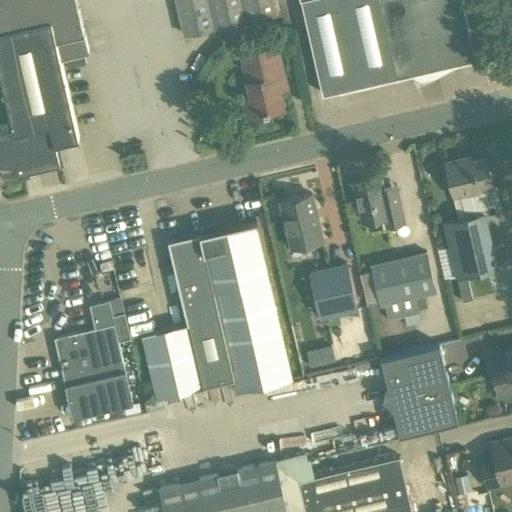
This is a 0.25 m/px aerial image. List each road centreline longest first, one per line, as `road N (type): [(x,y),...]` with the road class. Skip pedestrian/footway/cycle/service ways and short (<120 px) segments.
road 1 (unclassified): [(11,217),(511,106)]
road 2 (unclassified): [(0,445),(11,217)]
road 3 (unknown): [(0,463),(191,427)]
road 4 (unknown): [(191,427),(360,396)]
